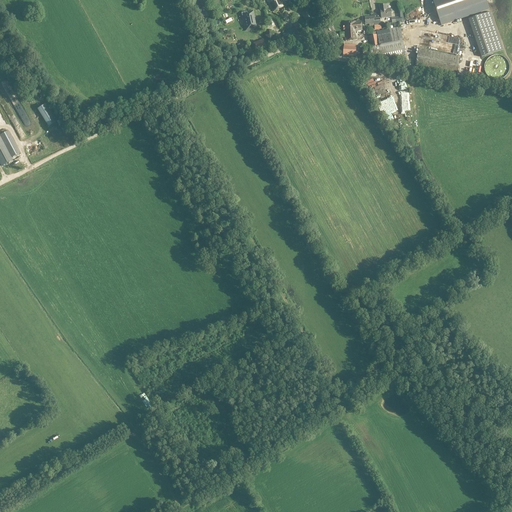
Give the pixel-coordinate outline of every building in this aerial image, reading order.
[(267,0),(273,12),(285,6),(281,0),(267,0)] [(432,0),(442,26),(456,21),(456,20),(489,9),(485,0),(432,0)] [(391,9),(391,10),(390,9),(387,9),(386,5),(380,6),(381,10),(380,10),(381,18),(391,17),(391,13),(392,13),(392,12),(392,10),(391,9)] [(207,14),(203,7),(199,10),(202,17),(207,14)] [(314,19),(308,9),(302,13),(308,23),(314,19)] [(246,31),(257,29),(253,11),(242,13),(243,19),(244,19),(245,24),(244,25),(246,31)] [(489,12),(469,19),(482,57),(503,50),(489,12)] [(374,26),(374,24),(373,17),(365,18),(366,24),(369,24),(370,26),(374,26)] [(358,40),(357,31),(362,30),(361,21),(360,20),(358,20),(357,21),(357,22),(344,23),(345,26),(343,27),(344,30),(345,41),(358,40)] [(406,56),(400,27),(377,32),(377,35),(368,37),(370,44),(361,46),(363,55),(371,53),(373,63),(406,56)] [(293,28),(283,35),(286,40),(297,33),(293,28)] [(274,35),(269,32),(266,36),(270,40),(274,35)] [(263,39),(253,43),(255,50),(266,46),(263,39)] [(355,57),(356,48),(344,48),(343,56),(355,57)] [(460,57),(419,49),(415,67),(457,75),(460,57)] [(499,65),(504,61),(502,58),(498,60),(497,59),(495,60),(495,61),(491,65),(493,67),(490,70),(495,76),(506,67),(505,66),(502,69),(499,65)] [(467,62),(468,70),(479,69),(479,66),(480,66),(480,61),(467,62)] [(46,103),(37,109),(48,126),(57,120),(46,103)] [(56,137),(58,136),(54,129),(48,133),(54,142),(58,140),(56,137)] [(20,153),(8,131),(6,132),(2,134),(0,135),(0,163),(1,166),(13,160),(12,157),(20,153)]
